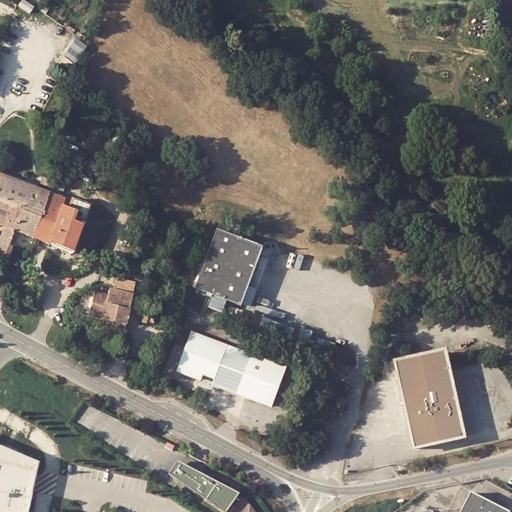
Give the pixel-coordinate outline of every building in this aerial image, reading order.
[(27,0),(21,0),(19,4),(25,9),(30,12),(34,5),(27,0)] [(86,44),(76,36),(60,58),(71,65),(86,44)] [(60,58),(54,66),(64,74),(71,66),(71,65),(60,58)] [(71,66),(64,74),(70,78),(76,69),(71,66)] [(507,107),(511,89),(506,88),(507,85),(498,83),(495,104),(507,107)] [(117,137),(107,129),(99,140),(102,143),(102,148),(106,151),(117,137)] [(77,163),(70,160),(67,166),(73,169),(77,163)] [(49,215),(57,196),(53,194),(38,188),(0,173),(0,224),(5,226),(0,237),(0,256),(7,260),(19,232),(32,237),(42,212),(49,215)] [(53,194),(57,196),(63,182),(57,179),(56,179),(52,187),(55,189),(53,194)] [(42,212),(32,237),(40,240),(62,249),(65,256),(72,254),(75,246),(90,205),(77,200),(66,196),(64,198),(57,196),(49,215),(42,212)] [(192,223),(189,227),(197,233),(200,228),(192,223)] [(219,230),(197,288),(243,306),(262,254),(265,247),(219,230)] [(274,251),(265,247),(262,254),(271,258),(274,251)] [(83,293),(79,313),(98,318),(126,325),(134,295),(111,289),(108,296),(95,293),(93,296),(83,293)] [(151,322),(151,319),(152,317),(146,315),(143,322),(150,324),(151,322)] [(257,324),(256,327),(288,339),(291,329),(259,317),(257,324)] [(126,325),(98,318),(96,326),(124,333),(126,325)] [(297,331),(294,340),(311,347),(312,345),(315,338),(297,331)] [(178,369),(202,379),(203,375),(213,379),(212,383),(271,405),(284,369),(211,341),(192,334),(178,369)] [(447,354),(446,348),(393,360),(397,378),(413,446),(465,435),(451,371),(447,354)] [(203,375),(202,379),(201,382),(211,386),(212,383),(213,379),(203,375)] [(174,445),(167,442),(166,444),(165,447),(172,450),(173,447),(174,445)] [(0,511),(27,511),(36,475),(38,464),(10,452),(4,449),(0,447),(0,511)] [(189,487),(200,494),(220,507),(218,509),(221,511),(250,511),(246,506),(245,506),(242,501),(240,499),(239,499),(237,499),(236,500),(232,499),(237,491),(216,478),(175,457),(167,471),(189,487)] [(499,511),(470,497),(461,511),(499,511)]
